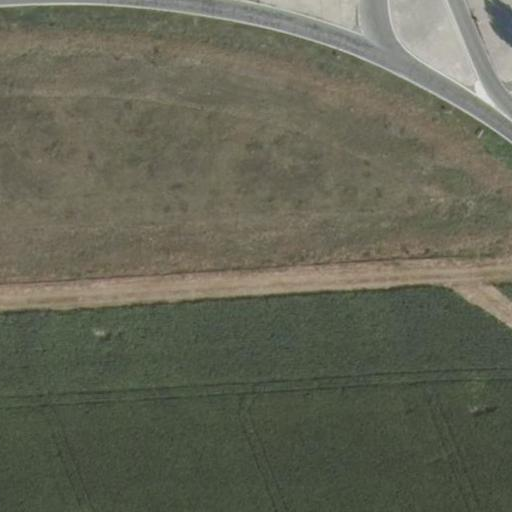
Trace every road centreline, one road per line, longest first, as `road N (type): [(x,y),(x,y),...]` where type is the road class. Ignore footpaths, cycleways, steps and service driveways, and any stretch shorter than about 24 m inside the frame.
road 1 (track): [(511,263),(0,295)]
road 2 (secondary): [(96,0),(186,5),(288,24),(390,59)]
road 3 (secondary): [(390,59),(511,135)]
road 4 (secondary): [(511,113),(493,93),(454,0)]
